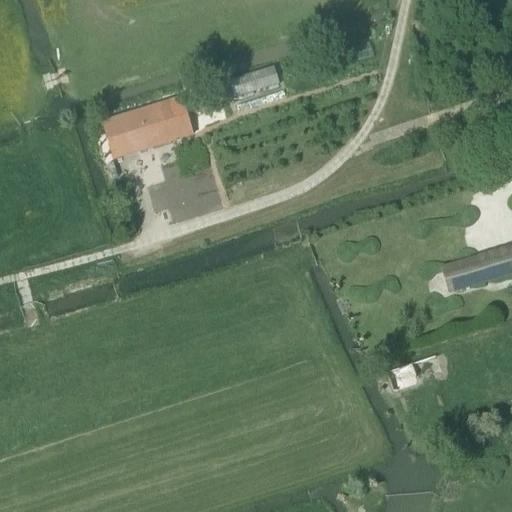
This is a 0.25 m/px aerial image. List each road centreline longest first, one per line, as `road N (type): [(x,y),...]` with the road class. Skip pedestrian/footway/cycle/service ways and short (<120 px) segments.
road 1 (track): [(408,0),(396,56),(358,144),(304,188),(0,286)]
road 2 (track): [(358,144),(511,93)]
